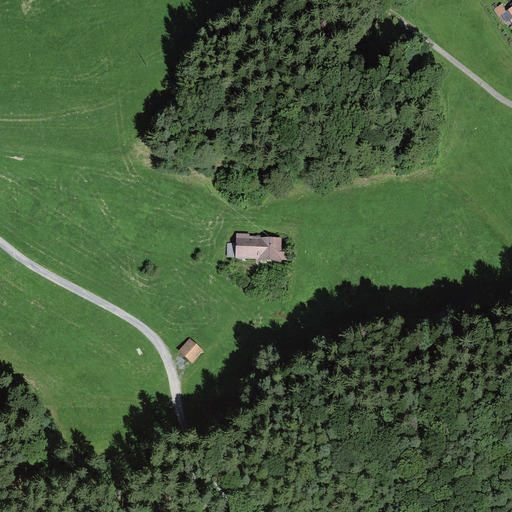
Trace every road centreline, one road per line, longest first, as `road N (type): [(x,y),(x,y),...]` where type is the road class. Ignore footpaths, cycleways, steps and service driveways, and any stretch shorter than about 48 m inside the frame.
road 1 (track): [(238,511),(196,453),(159,342),(0,240)]
road 2 (track): [(511,105),(367,0)]
